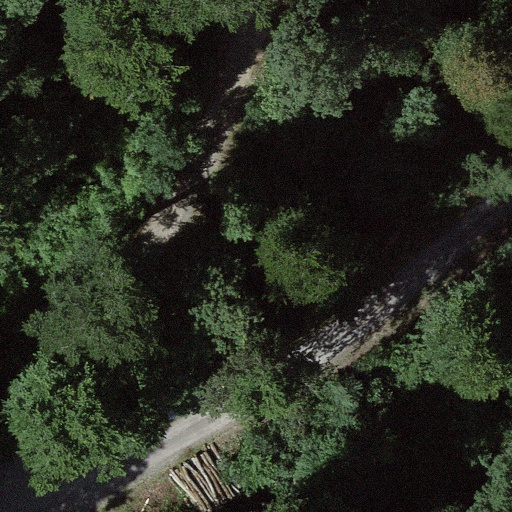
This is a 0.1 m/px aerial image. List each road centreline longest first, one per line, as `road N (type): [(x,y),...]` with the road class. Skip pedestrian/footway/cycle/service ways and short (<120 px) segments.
road 1 (track): [(511,194),(280,378),(29,511)]
road 2 (track): [(264,0),(172,217),(83,354),(28,464),(23,511)]
